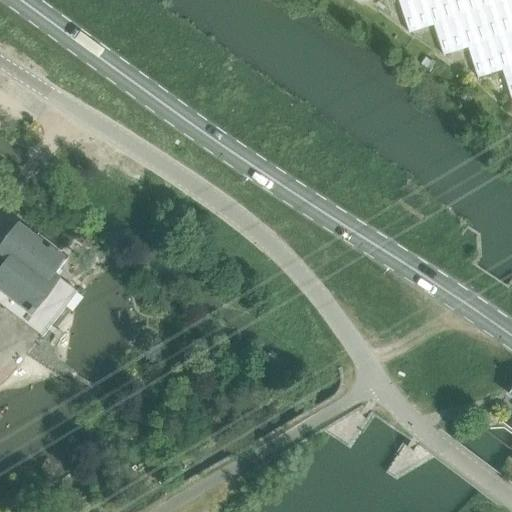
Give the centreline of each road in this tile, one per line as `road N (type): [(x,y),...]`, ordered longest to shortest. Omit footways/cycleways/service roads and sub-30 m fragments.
road 1 (unclassified): [(152,511),(379,381),(281,245),(0,58)]
road 2 (primary): [(511,338),(187,123),(20,0)]
